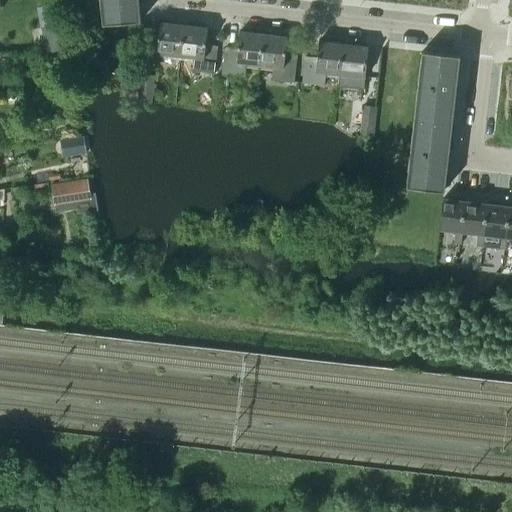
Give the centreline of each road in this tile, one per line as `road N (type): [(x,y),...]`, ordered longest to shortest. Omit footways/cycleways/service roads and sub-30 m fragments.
road 1 (residential): [(194,0),(482,33)]
road 2 (residential): [(482,33),(470,174),(511,179)]
